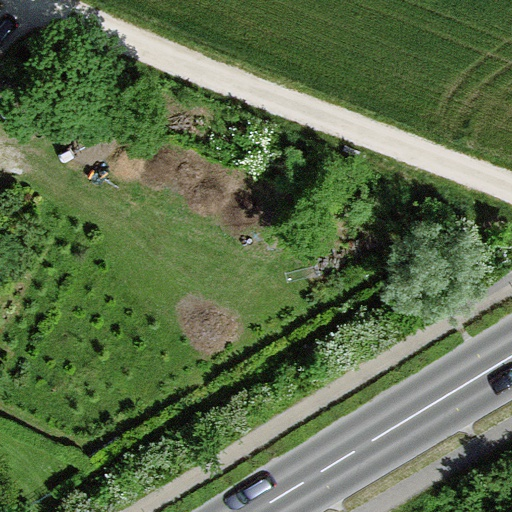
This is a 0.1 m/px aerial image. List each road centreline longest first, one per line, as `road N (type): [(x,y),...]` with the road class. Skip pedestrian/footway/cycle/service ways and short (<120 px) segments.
road 1 (track): [(71,0),(511,189)]
road 2 (secondary): [(255,511),(511,356)]
